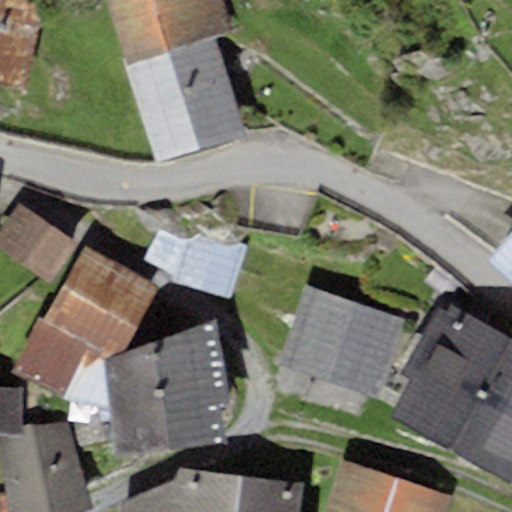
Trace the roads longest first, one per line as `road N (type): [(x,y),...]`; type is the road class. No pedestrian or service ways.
road 1 (residential): [(88,511),(229,445),(257,422),(252,347),(233,324),(42,207),(0,191)]
road 2 (residential): [(511,302),(386,197),(279,158),(155,186),(0,154)]
